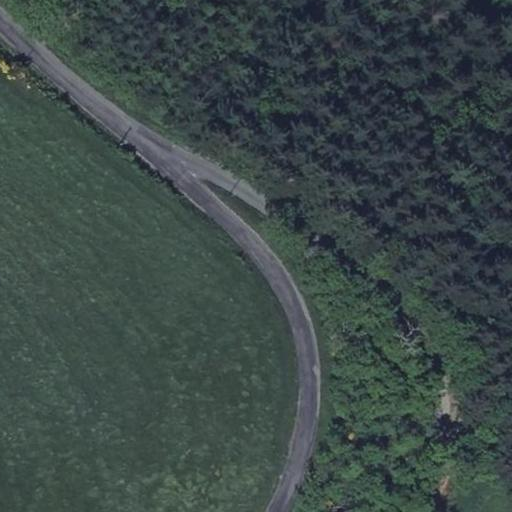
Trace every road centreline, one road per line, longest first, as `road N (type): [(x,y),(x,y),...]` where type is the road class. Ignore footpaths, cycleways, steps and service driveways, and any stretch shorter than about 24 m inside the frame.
road 1 (unclassified): [(415,511),(438,422),(435,385),(401,321),(296,225),(227,179),(183,159),(165,165)]
road 2 (secondary): [(165,165),(233,224),(298,316),(306,424),(274,511)]
road 3 (secondary): [(0,18),(165,165)]
